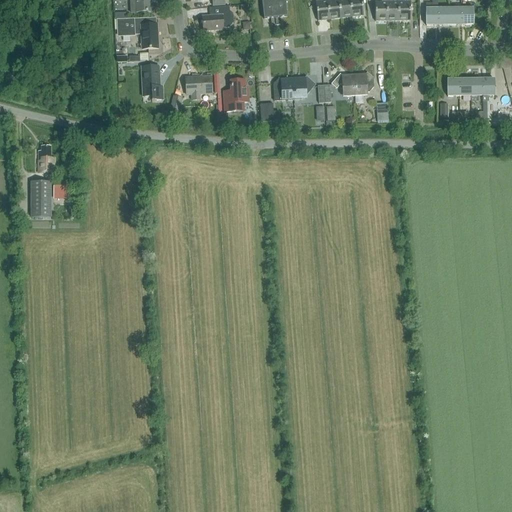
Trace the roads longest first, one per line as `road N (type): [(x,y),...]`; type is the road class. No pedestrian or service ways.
road 1 (unclassified): [(511,145),(259,146),(78,125),(0,107)]
road 2 (residential): [(421,48),(232,59),(191,51),(174,0)]
